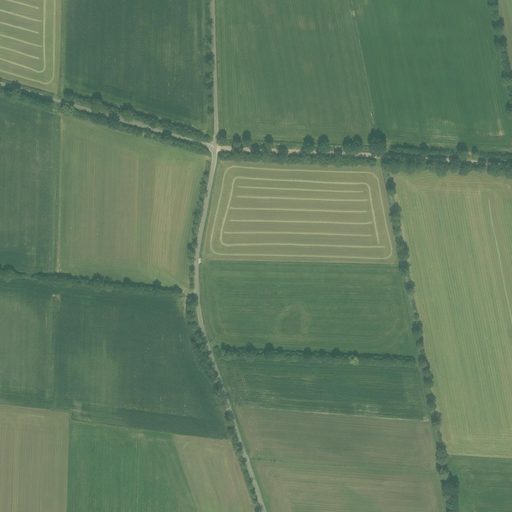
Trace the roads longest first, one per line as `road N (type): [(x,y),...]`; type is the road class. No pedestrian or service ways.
road 1 (unclassified): [(263,511),(197,308),(196,256),(216,147)]
road 2 (track): [(216,147),(511,167)]
road 3 (unclassified): [(216,147),(0,80)]
road 4 (residential): [(216,147),(212,0)]
